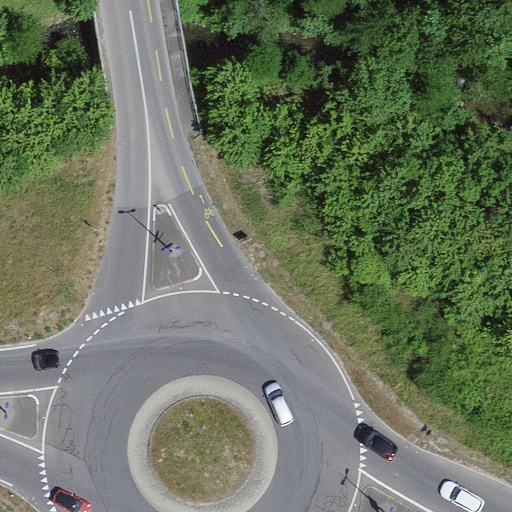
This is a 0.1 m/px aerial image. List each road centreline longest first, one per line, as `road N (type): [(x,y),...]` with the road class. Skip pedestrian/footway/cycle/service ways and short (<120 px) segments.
road 1 (unclassified): [(291,373),(180,184),(141,84)]
road 2 (unclassified): [(141,84),(121,362)]
road 3 (secondary): [(474,511),(308,399)]
road 4 (primary): [(291,373),(261,346),(197,332),(121,362)]
road 5 (primary): [(121,362),(87,420),(84,442),(99,504)]
road 6 (primary): [(121,362),(0,372)]
